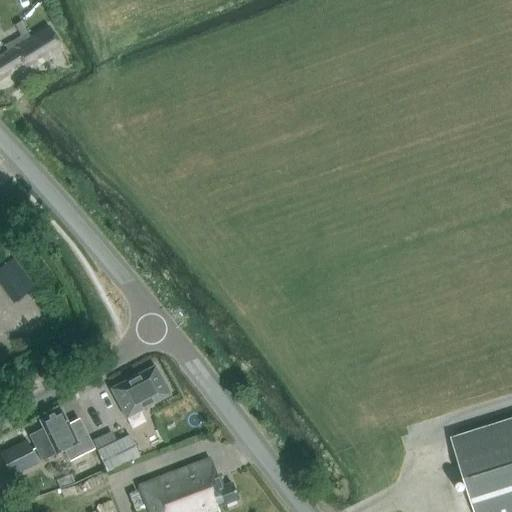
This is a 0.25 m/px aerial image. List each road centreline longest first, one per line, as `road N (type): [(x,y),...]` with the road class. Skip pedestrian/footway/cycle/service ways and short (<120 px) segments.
road 1 (tertiary): [(164,327),(0,138)]
road 2 (tertiary): [(305,511),(164,327)]
road 3 (tertiary): [(0,419),(164,327)]
